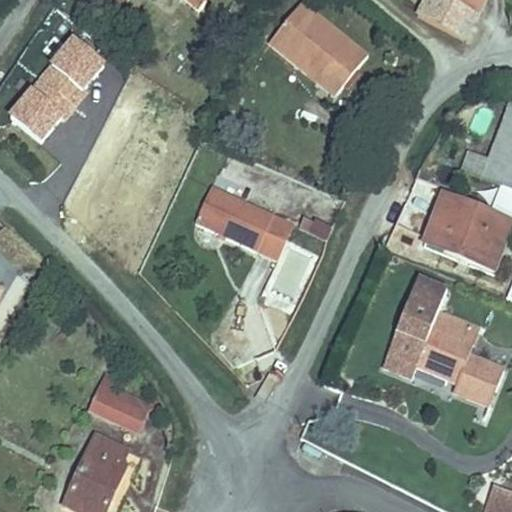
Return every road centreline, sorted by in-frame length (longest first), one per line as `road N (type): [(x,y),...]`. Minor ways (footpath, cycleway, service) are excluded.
road 1 (residential): [(261,446),(291,367),(426,99),(482,52),(511,50)]
road 2 (residential): [(261,446),(208,404),(0,174)]
